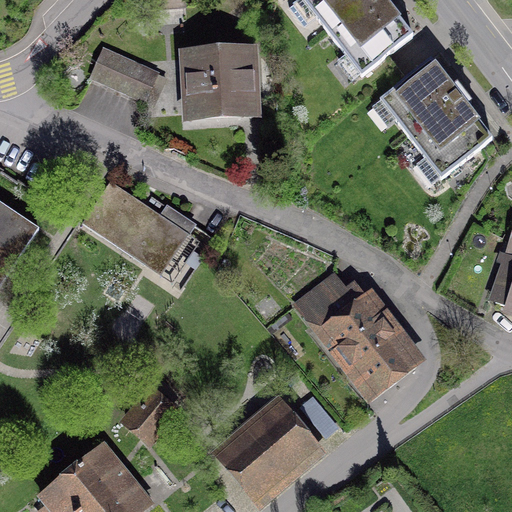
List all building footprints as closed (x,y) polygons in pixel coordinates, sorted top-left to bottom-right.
[(183,0),(152,0),(153,9),(183,8),(183,0)] [(301,0),(302,0),(290,9),(304,28),(316,19),(362,78),(413,38),(388,6),(392,3),(389,0),(301,0)] [(104,51),(91,79),(144,103),(152,86),(140,81),(145,70),(104,51)] [(251,56),(186,59),(190,119),(254,116),(251,56)] [(431,62),(380,102),(425,160),(413,170),(428,189),(440,179),(441,181),(492,142),(467,109),(471,106),(457,87),(453,91),(431,62)] [(104,193),(82,225),(145,267),(178,217),(166,209),(161,217),(121,191),(115,200),(104,193)] [(0,204),(0,288),(39,231),(0,204)] [(511,246),(506,244),(502,256),(511,260),(511,258),(511,246)] [(511,258),(511,260),(495,303),(511,309),(511,258)] [(334,277),(296,305),(321,338),(327,334),(371,392),(411,361),(356,289),(348,295),(334,277)] [(154,393),(127,424),(149,443),(176,411),(154,393)] [(257,499),(313,452),(279,412),(224,458),(257,499)] [(106,449),(43,502),(47,507),(40,511),(137,511),(149,503),(106,449)]
